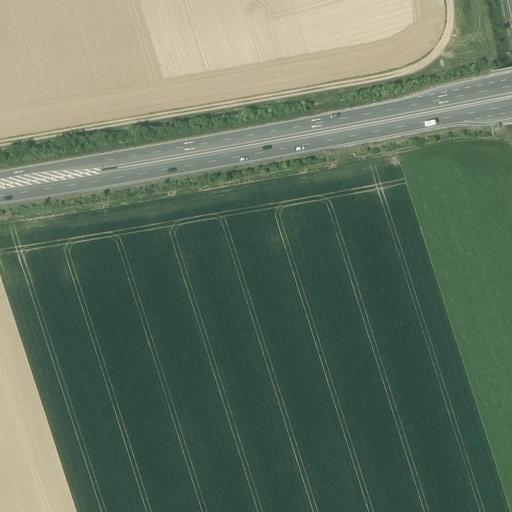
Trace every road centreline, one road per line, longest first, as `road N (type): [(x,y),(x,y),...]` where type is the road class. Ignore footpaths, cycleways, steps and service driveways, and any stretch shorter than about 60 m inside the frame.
road 1 (trunk): [(511,86),(0,180)]
road 2 (trunk): [(0,197),(511,109)]
road 3 (track): [(448,0),(446,38),(427,62),(405,72),(0,143)]
